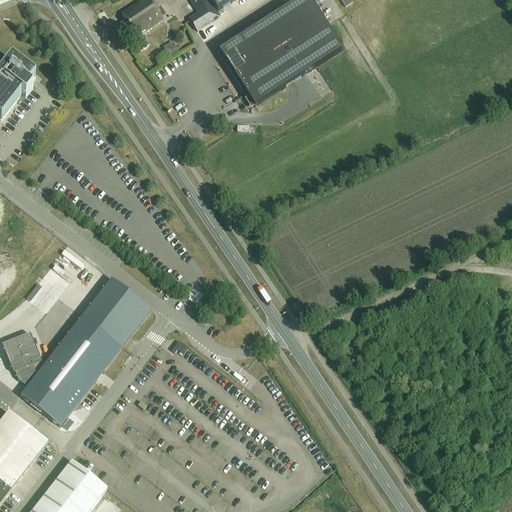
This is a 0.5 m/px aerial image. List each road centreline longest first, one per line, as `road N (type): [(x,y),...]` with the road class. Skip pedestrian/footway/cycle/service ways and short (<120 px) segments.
road 1 (secondary): [(283,331),(55,0)]
road 2 (unclassified): [(283,331),(242,354),(215,349),(0,182)]
road 3 (track): [(292,344),(448,269),(511,273)]
road 4 (secondary): [(405,511),(283,331)]
